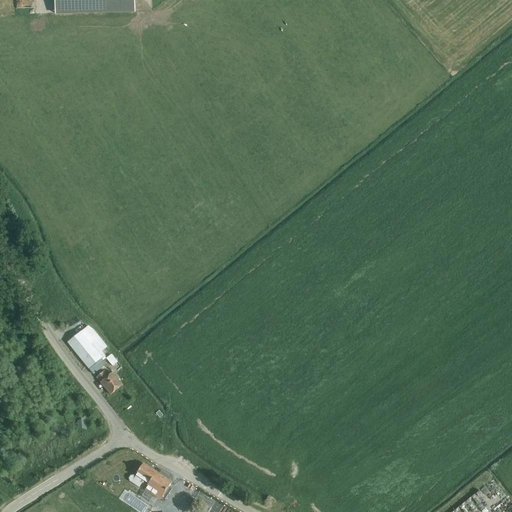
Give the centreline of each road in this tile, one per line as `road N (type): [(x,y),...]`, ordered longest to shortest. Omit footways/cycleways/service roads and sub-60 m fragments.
road 1 (tertiary): [(125,433),(48,334),(0,239)]
road 2 (tertiary): [(250,511),(125,433)]
road 3 (tertiary): [(8,511),(125,433)]
